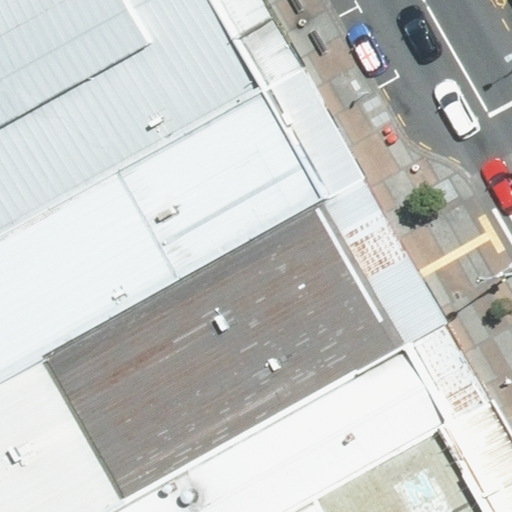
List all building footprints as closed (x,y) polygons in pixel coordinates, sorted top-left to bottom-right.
[(0,0),(0,254),(275,102),(217,0),(0,0)] [(0,395),(335,210),(275,102),(0,254),(0,395)] [(126,511),(415,352),(335,210),(0,395),(0,511),(126,511)] [(302,511),(457,426),(415,352),(126,511),(302,511)] [(504,511),(457,426),(302,511),(504,511)]
